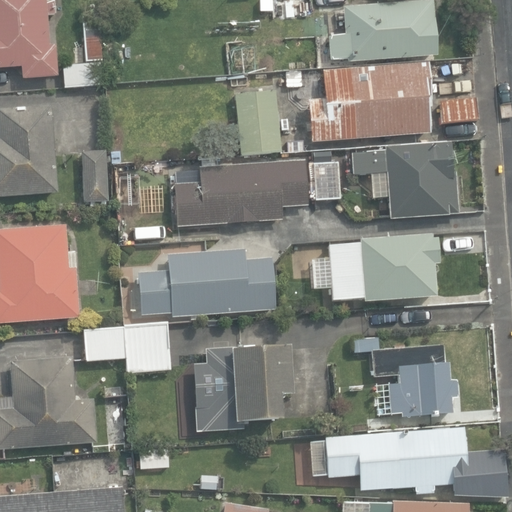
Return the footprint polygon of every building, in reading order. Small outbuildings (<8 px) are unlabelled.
[(0,0),(0,68),(21,67),(22,79),(58,76),(56,45),(49,46),(46,15),(55,14),(53,0),(0,0)] [(259,0),(260,18),(273,17),(271,0),(259,0)] [(347,59),(347,62),(436,56),(433,2),(343,8),(345,36),(328,37),(329,60),(347,59)] [(62,66),(64,88),(105,85),(99,14),(82,16),(86,64),(62,66)] [(308,102),(311,142),(431,133),(428,97),(431,97),(429,64),(322,72),(324,101),(308,102)] [(234,95),(239,155),(280,151),(275,92),(234,95)] [(440,101),(443,124),(477,121),(474,97),(440,101)] [(0,139),(0,196),(58,192),(50,105),(0,109),(0,137),(0,140),(0,139)] [(385,174),(389,219),(457,214),(452,143),(385,148),(385,154),(381,155),(380,147),(355,148),(357,176),(385,174)] [(81,152),(84,203),(108,202),(105,151),(81,152)] [(312,165),(330,164),(330,151),(311,152),(312,165)] [(174,173),(177,226),(282,220),(282,207),(309,206),(307,161),(198,167),(198,171),(174,173)] [(0,322),(79,318),(75,269),(77,269),(76,252),(67,253),(65,226),(0,230),(0,322)] [(360,244),(328,247),(329,259),(309,261),(312,291),(330,289),(331,300),(364,298),(364,303),(437,297),(435,264),(440,264),(438,241),(432,242),(432,235),(360,241),(360,244)] [(171,314),(171,318),(275,310),(272,264),(271,258),(245,261),(244,249),(167,255),(169,271),(138,273),(141,316),(171,314)] [(121,276),(122,288),(131,288),(130,275),(121,276)] [(126,359),(127,374),(171,371),(167,325),(83,332),(86,363),(126,359)] [(379,351),(378,338),(352,340),(353,353),(370,352),(371,378),(397,376),(398,384),(388,384),(390,415),(401,414),(401,418),(451,414),(450,398),(457,398),(455,380),(449,381),(448,364),(443,364),(442,346),(379,351)] [(290,396),(288,349),(234,351),(234,349),(205,350),(206,365),(192,365),(195,433),(243,431),(243,424),(278,422),(277,397),(290,396)] [(0,449),(96,443),(93,399),(75,400),(72,358),(11,362),(13,397),(0,398),(0,449)] [(462,436),(461,430),(324,439),(324,442),(309,443),(311,477),(326,476),(327,479),(358,477),(359,492),(414,488),(414,495),(434,494),(433,486),(468,484),(466,458),(464,458),(463,452),(466,449),(465,438),(462,436)] [(139,450),(141,470),(169,468),(168,448),(139,450)] [(471,472),(472,493),(504,491),(503,470),(471,472)] [(201,475),(200,488),(218,489),(219,477),(201,475)] [(0,497),(0,511),(124,511),(122,487),(55,493),(0,497)] [(468,511),(468,505),(392,502),(392,505),(343,503),(342,511),(468,511)] [(224,511),(269,511),(269,510),(226,503),(224,511)]
